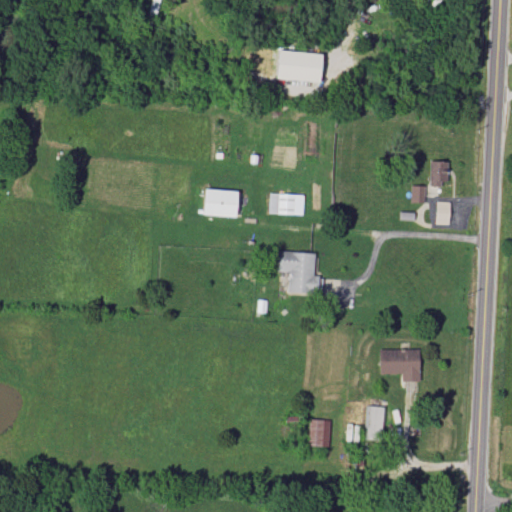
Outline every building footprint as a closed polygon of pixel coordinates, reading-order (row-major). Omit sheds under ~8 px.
[(275,79),(318,81),(319,53),(276,51),(275,79)] [(445,184),(446,161),(428,160),(428,184),(445,184)] [(409,202),(423,202),(423,185),(410,185),(409,202)] [(235,190),(202,189),(201,215),(234,216),(235,190)] [(447,201),(435,201),(434,223),(447,224),(447,201)] [(313,252),(275,251),(274,271),(287,272),(286,292),(321,293),(321,276),(312,276),(313,252)] [(417,348),(378,349),(379,373),(400,373),(400,381),(418,381),(417,348)] [(365,440),(382,440),(384,406),(366,406),(365,440)] [(328,447),(329,420),(308,419),(307,446),(328,447)]
